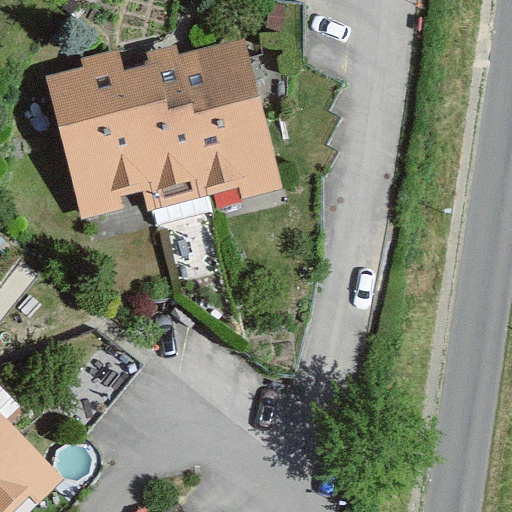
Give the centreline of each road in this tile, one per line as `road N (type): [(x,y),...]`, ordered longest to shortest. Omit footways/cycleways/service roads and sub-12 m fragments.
road 1 (residential): [(319,511),(398,6)]
road 2 (tertiary): [(511,91),(450,511)]
